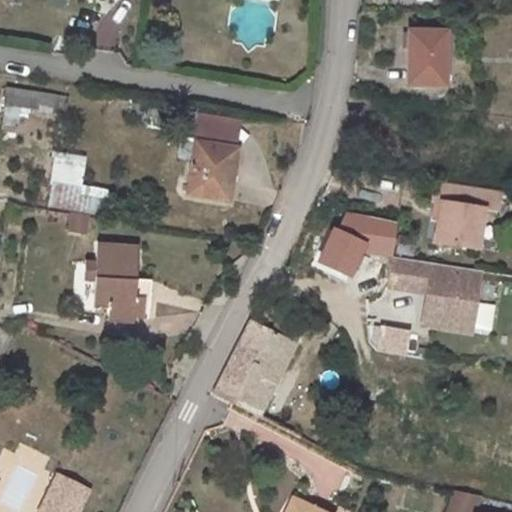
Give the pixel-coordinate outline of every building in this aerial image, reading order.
[(96,0),(90,39),(101,41),(107,5),(102,3),(102,0),(96,0)] [(102,0),(102,3),(107,5),(101,41),(140,48),(147,0),(102,0)] [(254,0),(254,6),(263,18),(271,19),(276,24),(277,28),(298,30),(299,17),(314,19),(314,0),(254,0)] [(438,44),(399,39),(390,94),(431,100),(438,44)] [(7,87),(2,121),(28,125),(30,116),(61,121),(65,96),(7,87)] [(251,230),(259,183),(219,176),(210,223),(251,230)] [(500,198),(432,188),(430,202),(439,203),(434,243),(478,249),(482,211),(498,213),(500,198)] [(395,223),(347,214),(340,230),(336,228),(320,262),(352,276),(364,251),(389,256),(395,223)] [(68,235),(90,235),(90,216),(69,215),(68,235)] [(386,289),(424,295),(420,320),(470,327),(479,273),(390,259),(386,289)] [(164,305),(169,271),(126,266),(123,285),(109,284),(105,301),(119,303),(116,329),(135,332),(134,340),(162,343),(163,337),(183,338),(187,309),(164,305)] [(470,327),(420,320),(420,325),(470,333),(470,327)] [(263,336),(287,349),(293,333),(269,322),(263,336)] [(200,404),(244,426),(259,396),(252,391),(265,366),(277,371),(287,349),(263,336),(245,326),(200,404)] [(404,353),(406,332),(372,330),(371,351),(404,353)] [(36,350),(0,332),(0,390),(12,396),(36,350)] [(0,480),(0,511),(5,511),(17,489),(0,480)]
